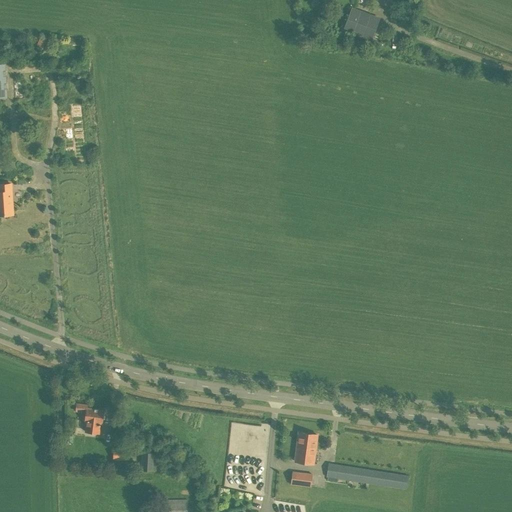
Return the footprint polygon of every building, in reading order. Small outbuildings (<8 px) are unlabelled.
[(372,38),(378,20),(351,10),(344,28),(372,38)] [(46,53),(50,42),(40,38),(36,48),(46,53)] [(0,215),(13,214),(11,183),(0,184),(0,215)] [(102,423),(103,410),(88,408),(88,405),(76,403),(75,411),(86,412),(84,421),(86,422),(85,432),(98,433),(100,423),(102,423)] [(314,464),(318,435),(298,432),(294,461),(314,464)] [(126,460),(126,449),(113,449),(112,460),(126,460)] [(153,471),(154,453),(154,452),(142,452),(140,470),(153,471)] [(406,490),(408,475),(328,463),(326,477),(406,490)] [(312,475),(292,472),(291,484),(311,487),(312,475)] [(163,511),(187,511),(188,500),(164,500),(163,511)]
